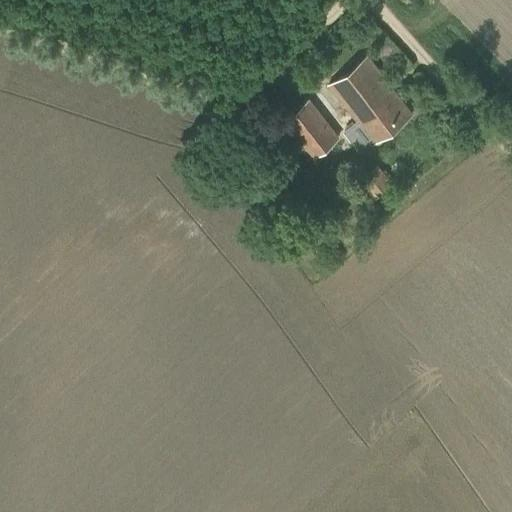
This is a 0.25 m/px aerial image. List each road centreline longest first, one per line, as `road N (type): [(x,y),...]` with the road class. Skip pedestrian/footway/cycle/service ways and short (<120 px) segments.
road 1 (track): [(0,19),(225,87),(348,0)]
road 2 (track): [(381,0),(511,140)]
